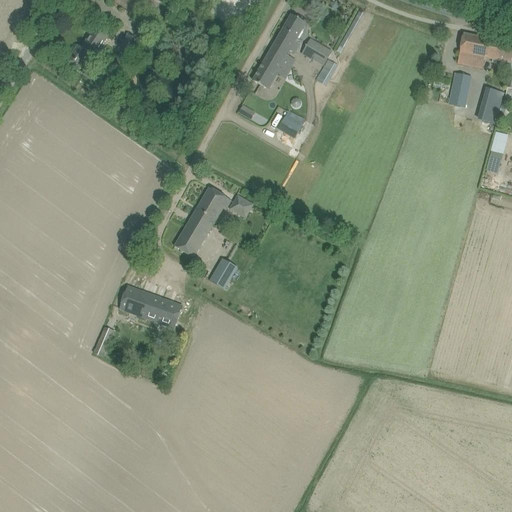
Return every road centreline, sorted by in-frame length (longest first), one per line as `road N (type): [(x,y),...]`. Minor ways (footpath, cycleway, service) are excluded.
road 1 (unclassified): [(191,168),(288,0)]
road 2 (track): [(188,279),(148,260),(191,168)]
